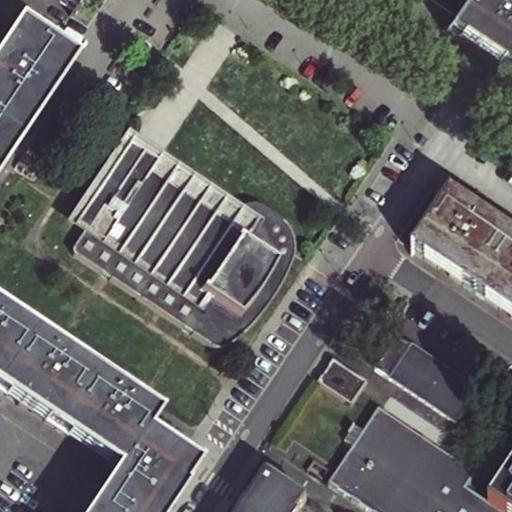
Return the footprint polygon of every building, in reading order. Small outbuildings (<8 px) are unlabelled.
[(48,0),(71,15),(81,0),(48,0)] [(424,0),(456,21),(470,1),(468,0),(424,0)] [(448,34),(511,76),(511,0),(468,0),(470,1),(456,21),(448,34)] [(0,162),(45,95),(68,60),(18,26),(0,53),(0,162)] [(105,278),(183,330),(187,333),(192,336),(215,352),(229,347),(235,343),(259,318),(283,280),(293,255),(291,240),(287,226),(255,205),(246,205),(242,212),(161,158),(144,147),(130,137),(125,133),(84,194),(103,207),(87,232),(72,256),(105,278)] [(87,232),(103,207),(84,194),(67,219),(87,232)] [(413,251),(511,317),(511,245),(484,227),(486,223),(474,214),(471,218),(447,202),(413,251)] [(5,322),(7,317),(0,312),(0,390),(25,407),(84,447),(118,470),(142,432),(151,419),(127,403),(129,399),(115,389),(112,394),(65,363),(68,358),(55,349),(52,353),(5,322)] [(377,371),(457,424),(478,394),(398,339),(377,371)] [(316,383),(327,391),(353,408),(369,385),(332,359),(316,383)] [(511,511),(511,481),(493,509),(467,491),(476,477),(380,411),(365,435),(356,428),(346,444),(355,450),(331,486),(369,511),(511,511)] [(163,511),(178,490),(194,467),(142,432),(118,470),(89,511),(163,511)] [(301,511),(307,504),(268,478),(245,511),(301,511)]
